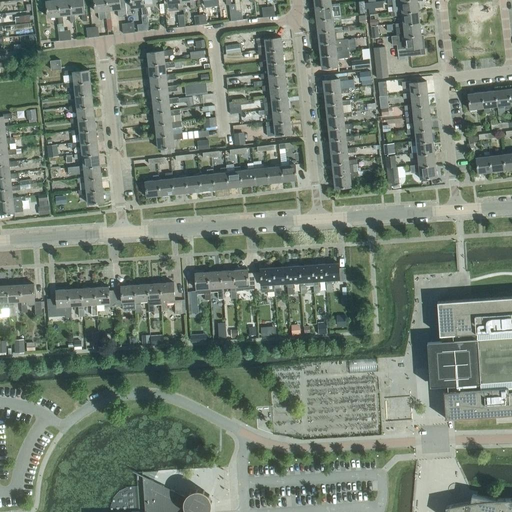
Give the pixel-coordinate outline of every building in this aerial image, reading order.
[(61,15),(59,0),(50,0),(46,1),(48,17),(58,16),(59,24),(64,23),(63,15),(61,15)] [(74,14),(72,0),(59,0),(61,15),(63,15),(71,14),(72,23),(77,22),(76,13),(74,14)] [(85,0),(72,0),(74,14),(76,13),(83,13),(84,21),(89,21),(88,12),(86,12),(85,0)] [(107,0),(94,0),(96,11),(98,11),(99,19),(106,18),(107,25),(107,30),(112,29),(111,18),(112,18),(111,9),(109,10),(107,0)] [(125,0),(107,0),(109,10),(111,9),(117,9),(118,17),(127,16),(125,0)] [(144,6),(143,0),(131,0),(133,7),(141,6),(142,14),(147,14),(146,5),(144,6)] [(156,4),(155,0),(143,0),(144,6),(146,5),(153,5),(154,13),(159,12),(158,3),(156,4)] [(181,1),(180,0),(167,0),(168,3),(178,2),(179,10),(184,9),(183,1),(181,1)] [(180,0),(181,1),(183,1),(190,0),(191,9),(195,8),(194,0),(180,0)] [(419,11),(417,0),(407,0),(401,1),(401,0),(393,0),(394,11),(403,11),(403,13),(419,11)] [(375,2),(365,3),(366,10),(369,9),(369,11),(369,12),(370,15),(376,14),(375,9),(375,2)] [(341,15),(340,8),(339,3),(331,4),(331,6),(315,8),(317,20),(333,18),(332,16),(341,15)] [(274,5),(262,6),(263,15),(274,14),(274,5)] [(242,18),(242,9),(230,9),(231,19),(242,18)] [(420,23),(419,11),(403,13),(403,11),(394,11),(390,12),(390,17),(403,15),(404,22),(404,24),(420,23)] [(195,14),(196,23),(207,21),(206,12),(195,14)] [(341,20),(341,15),(332,16),(333,18),(317,20),(318,32),(334,30),(334,28),(333,20),(341,20)] [(121,22),(123,31),(134,30),(133,20),(121,22)] [(421,35),(420,23),(404,24),(404,22),(396,23),(397,35),(405,34),(405,36),(421,35)] [(334,32),(342,31),(342,27),(334,28),(334,30),(318,32),(319,44),(335,42),(335,40),(334,32)] [(424,35),(421,35),(405,36),(405,34),(397,35),(392,36),(393,45),(397,44),(398,49),(406,48),(407,56),(426,54),(424,35)] [(257,43),(258,50),(266,49),(266,51),(283,49),(281,37),(276,38),(271,38),(266,39),(265,37),(257,38),(257,43)] [(335,42),(319,44),(320,55),(337,54),(336,52),(349,50),(347,38),(343,39),(335,40),(335,42)] [(227,53),(241,52),(240,44),(226,45),(227,53)] [(165,62),(164,56),(174,54),(173,49),(148,52),(149,64),(165,62)] [(284,61),(283,49),(266,51),(266,49),(258,50),(259,55),(267,54),(267,61),(268,63),(284,61)] [(205,57),(204,50),(190,52),(191,59),(205,57)] [(349,50),(336,52),(337,54),(320,55),(322,68),(338,66),(337,58),(349,57),(349,50)] [(52,70),(61,69),(60,59),(51,60),(52,70)] [(370,67),(370,59),(351,60),(352,69),(370,67)] [(166,74),(166,67),(175,66),(175,62),(174,61),(165,62),(149,64),(150,76),(166,74)] [(285,73),(284,61),(268,63),(267,61),(259,62),(260,67),(268,66),(269,73),(269,75),(285,73)] [(73,74),(74,82),(74,84),(91,82),(89,70),(74,71),(73,70),(65,71),(65,75),(73,74)] [(372,84),(370,71),(360,72),(361,81),(364,80),(364,85),(372,84)] [(168,86),(167,79),(176,78),(176,73),(166,74),(150,76),(152,88),(168,86)] [(287,85),(285,73),(269,75),(269,73),(261,74),(261,79),(269,78),(270,85),(270,87),(287,85)] [(349,87),(348,80),(347,75),(339,76),(339,78),(323,80),(325,92),(341,90),(340,88),(349,87)] [(388,95),(386,81),(378,82),(380,96),(388,95)] [(411,85),(411,93),(412,95),(428,93),(426,81),(411,82),(410,81),(402,82),(402,86),(411,85)] [(92,94),(91,82),(74,84),(74,82),(66,82),(67,87),(75,86),(76,93),(76,96),(92,94)] [(50,93),(49,85),(40,86),(41,94),(50,93)] [(169,98),(168,91),(178,90),(177,85),(168,86),(152,88),(153,100),(169,98)] [(208,93),(207,85),(192,86),(193,95),(208,93)] [(272,99),(288,97),(287,85),(270,87),(270,85),(262,86),(262,90),(271,90),(271,97),(272,99)] [(349,92),(349,87),(340,88),(341,90),(325,92),(326,104),(342,102),(342,100),(341,93),(349,92)] [(511,104),(509,88),(495,90),(497,106),(499,114),(503,114),(503,112),(505,111),(504,105),(511,104)] [(497,106),(495,90),(482,92),(484,107),(497,106)] [(484,107),(482,92),(468,93),(470,112),(477,111),(476,108),(484,107)] [(93,106),(92,94),(76,96),(76,93),(67,94),(68,99),(76,98),(77,105),(77,108),(93,106)] [(429,105),(428,93),(412,95),(411,93),(403,94),(404,98),(412,97),(413,105),(413,107),(429,105)] [(170,110),(170,103),(179,102),(179,103),(185,103),(184,97),(179,98),(178,97),(169,98),(153,100),(154,112),(170,110)] [(289,109),(288,97),(272,99),(271,97),(263,98),(264,102),(272,101),(273,109),(273,111),(289,109)] [(350,99),(342,100),(342,102),(326,104),(327,116),(343,114),(343,112),(342,105),(350,104),(350,99)] [(95,118),(93,106),(77,108),(77,105),(69,106),(69,111),(77,110),(78,117),(79,119),(95,118)] [(430,117),(429,105),(413,107),(413,105),(405,105),(405,110),(413,109),(414,116),(414,119),(430,117)] [(37,118),(36,108),(26,110),(27,119),(37,118)] [(181,121),(180,114),(180,109),(170,110),(154,112),(156,124),(172,122),(181,121)] [(291,121),(289,109),(273,111),(273,109),(265,110),(265,111),(265,114),(273,113),(274,121),(274,123),(291,121)] [(351,111),(343,112),(343,114),(327,116),(328,128),(345,126),(344,124),(344,117),(352,116),(351,111)] [(0,116),(0,128),(5,128),(5,126),(4,119),(12,118),(12,113),(3,114),(3,116),(0,116)] [(432,129),(430,117),(414,119),(414,116),(406,117),(406,122),(415,121),(415,128),(416,130),(432,129)] [(96,130),(95,118),(79,119),(78,117),(70,118),(71,123),(79,122),(80,129),(80,131),(96,130)] [(217,129),(216,118),(203,119),(204,127),(208,127),(209,130),(217,129)] [(183,125),(182,126),(181,121),(172,122),(156,124),(157,136),(173,134),(182,133),(184,133),(183,131),(183,125)] [(292,133),(291,121),(274,123),(274,121),(266,122),(266,126),(275,125),(276,135),(292,133)] [(353,123),(344,124),(345,126),(328,128),(330,140),(346,138),(346,136),(345,129),(353,128),(353,123)] [(13,125),(5,126),(5,128),(0,128),(0,140),(7,140),(6,137),(5,131),(14,130),(13,125)] [(433,141),(432,129),(416,130),(415,128),(407,129),(408,134),(416,133),(417,140),(417,142),(433,141)] [(97,141),(96,130),(80,131),(80,129),(71,130),(72,135),(80,134),(81,141),(81,143),(97,141)] [(184,133),(182,133),(183,138),(183,139),(198,137),(197,131),(184,133)] [(245,144),(244,132),(234,133),(235,145),(245,144)] [(175,146),(174,139),(183,138),(182,133),(173,134),(157,136),(158,148),(175,146)] [(346,141),(354,140),(354,135),(346,136),(346,138),(330,140),(331,152),(347,150),(347,148),(346,141)] [(480,140),(479,135),(469,137),(470,144),(480,143),(480,140)] [(21,141),(21,136),(6,137),(7,140),(0,140),(0,153),(8,152),(8,150),(7,143),(21,141)] [(208,140),(197,141),(198,149),(199,149),(209,148),(208,140)] [(434,153),(433,141),(417,142),(417,140),(409,141),(409,146),(417,145),(418,152),(418,154),(434,153)] [(99,153),(97,141),(81,143),(81,141),(73,142),(73,147),(82,146),(82,153),(83,155),(99,153)] [(394,143),(384,144),(385,150),(385,154),(395,153),(394,143)] [(47,145),(48,153),(58,152),(57,144),(47,145)] [(332,164),(349,162),(348,160),(348,152),(356,151),(355,148),(355,147),(347,148),(347,150),(331,152),(332,164)] [(8,152),(0,153),(0,164),(9,164),(9,162),(8,155),(16,154),(16,149),(8,150),(8,152)] [(435,165),(434,153),(418,154),(418,152),(410,153),(411,158),(414,157),(415,160),(419,159),(419,164),(420,166),(435,165)] [(511,168),(511,152),(503,154),(505,170),(511,168)] [(100,165),(99,153),(83,155),(82,153),(74,154),(75,159),(83,158),(84,165),(84,167),(100,165)] [(505,170),(503,154),(490,156),(492,171),(505,170)] [(396,166),(395,155),(385,156),(387,168),(397,167),(397,166),(396,166)] [(492,171),(490,156),(476,157),(478,173),(492,171)] [(357,164),(357,159),(348,160),(349,162),(332,164),(334,176),(350,174),(350,172),(358,171),(357,164)] [(295,164),(294,160),(289,161),(289,164),(281,165),(283,181),(297,179),(295,164)] [(18,165),(17,161),(9,162),(9,164),(0,164),(0,176),(11,176),(10,174),(9,166),(18,165)] [(267,163),(261,164),(261,161),(253,162),(254,169),(256,184),(270,182),(268,167),(267,163)] [(437,177),(435,165),(420,166),(419,164),(411,165),(412,172),(420,171),(421,179),(437,177)] [(102,177),(100,165),(84,167),(84,165),(68,167),(69,175),(80,173),(79,170),(84,170),(85,177),(85,179),(102,177)] [(283,181),(281,165),(268,167),(270,182),(283,181)] [(227,172),(227,167),(220,168),(221,172),(213,173),(215,189),(229,187),(227,172)] [(399,182),(397,167),(387,168),(388,183),(399,182)] [(256,184),(254,169),(241,170),(242,186),(256,184)] [(241,170),(227,172),(229,187),(242,186),(241,170)] [(350,176),(358,176),(358,171),(350,172),(350,174),(334,176),(335,188),(351,186),(350,176)] [(173,178),(172,172),(165,173),(166,179),(159,179),(161,195),(174,193),(173,178)] [(18,173),(10,174),(11,176),(0,176),(0,189),(12,188),(12,186),(11,178),(19,177),(18,173)] [(215,189),(213,173),(200,175),(202,190),(215,189)] [(159,179),(159,175),(153,175),(153,180),(145,181),(147,197),(161,195),(159,179)] [(202,190),(200,175),(186,176),(188,192),(202,190)] [(186,176),(173,178),(174,193),(188,192),(186,176)] [(103,189),(102,177),(85,179),(85,177),(77,178),(78,183),(86,182),(87,189),(87,191),(103,189)] [(20,189),(20,185),(12,186),(12,188),(0,189),(0,201),(13,200),(13,197),(12,190),(20,189)] [(104,201),(103,189),(87,191),(87,189),(78,190),(71,191),(72,195),(87,194),(88,203),(104,201)] [(48,194),(39,195),(41,207),(39,207),(40,214),(50,213),(50,206),(48,194)] [(21,197),(13,197),(13,200),(0,201),(0,213),(15,212),(14,202),(22,201),(21,197)] [(339,263),(325,264),(326,280),(327,291),(333,291),(332,279),(340,279),(340,281),(346,281),(345,267),(339,268),(339,263)] [(326,280),(325,264),(312,265),(313,281),(314,286),(314,292),(320,292),(319,280),(326,280)] [(313,281),(312,265),(299,266),(300,282),(301,293),(307,293),(306,286),(314,286),(313,281)] [(287,282),(286,266),(273,267),(274,283),(275,291),(275,295),(281,295),(280,283),(287,282)] [(300,282),(299,266),(286,266),(287,282),(288,294),(294,294),(293,282),(300,282)] [(274,283),(273,267),(260,268),(260,272),(254,273),(255,289),(261,289),(261,292),(275,291),(274,283)] [(255,289),(254,273),(248,273),(247,269),(235,270),(236,286),(236,291),(255,289)] [(236,286),(235,270),(222,271),(223,287),(230,286),(231,298),(237,298),(236,291),(236,286)] [(223,287),(222,271),(209,272),(210,288),(210,292),(218,291),(218,299),(224,299),(223,287)] [(210,288),(209,272),(195,273),(196,289),(204,288),(205,300),(211,299),(210,292),(210,288)] [(174,282),(160,283),(162,299),(161,299),(162,311),(168,310),(167,303),(175,302),(175,314),(182,313),(181,301),(181,300),(175,300),(174,282)] [(162,299),(160,283),(147,284),(149,300),(148,300),(149,312),(155,311),(154,299),(161,299),(162,299)] [(22,300),(20,284),(7,285),(9,301),(8,301),(9,313),(15,313),(14,301),(21,300),(22,300)] [(35,302),(34,284),(20,284),(22,300),(21,300),(22,312),(28,312),(27,305),(35,304),(36,315),(42,315),(41,301),(35,302)] [(149,300),(147,284),(134,285),(136,301),(135,301),(136,309),(136,312),(142,312),(141,300),(148,300),(149,300)] [(9,301),(7,285),(0,285),(0,313),(2,314),(1,302),(8,301),(9,301)] [(136,301),(134,285),(121,286),(121,290),(115,290),(116,307),(123,306),(124,310),(135,309),(136,309),(135,301),(136,301)] [(116,307),(115,290),(109,291),(109,286),(96,287),(97,303),(104,303),(104,307),(116,307)] [(97,303),(96,287),(83,288),(84,304),(91,304),(92,315),(98,315),(97,303)] [(84,304),(83,288),(70,289),(71,305),(78,305),(79,316),(85,316),(84,304)] [(71,305),(70,289),(56,290),(57,306),(65,305),(66,317),(72,317),(71,305)] [(198,312),(197,291),(187,291),(189,313),(198,312)] [(511,295),(438,301),(440,335),(441,334),(442,340),(428,341),(431,385),(445,384),(445,390),(443,390),(443,391),(444,391),(446,418),(445,418),(455,418),(485,416),(486,416),(505,415),(511,414),(511,295)] [(347,327),(347,315),(337,315),(337,327),(347,327)] [(325,333),(324,322),(317,322),(317,334),(325,333)] [(274,334),(274,324),(264,324),(264,334),(274,334)] [(299,328),(297,324),(291,325),(291,335),(300,335),(299,328)] [(164,344),(163,334),(150,335),(151,345),(164,344)] [(150,335),(142,336),(142,344),(150,343),(150,335)] [(25,352),(24,339),(14,340),(15,353),(25,352)] [(208,511),(210,510),(211,508),(212,503),(212,501),(210,496),(209,495),(205,491),(203,490),(198,489),(196,489),(191,491),(189,492),(186,496),(185,496),(133,471),(132,471),(143,476),(145,511),(208,511)] [(496,499),(472,494),(472,501),(463,502),(454,504),(446,506),(445,511),(511,511),(511,498),(504,499),(496,499)]
